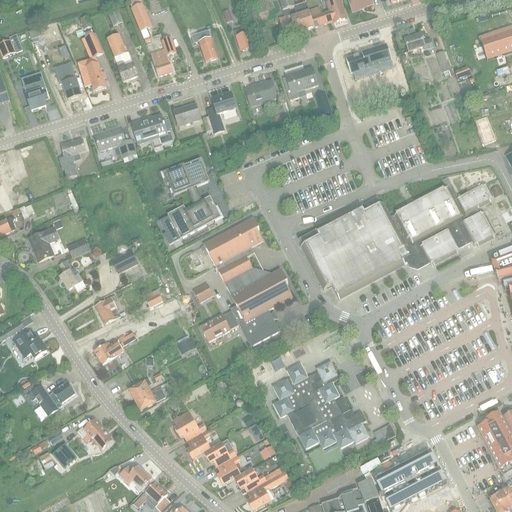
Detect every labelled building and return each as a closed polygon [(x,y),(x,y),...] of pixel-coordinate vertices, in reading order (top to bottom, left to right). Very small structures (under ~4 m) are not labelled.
[(131,0),(129,1),(132,8),(131,9),(130,9),(134,18),(140,33),(141,33),(146,31),(152,28),(142,4),(142,5),(140,0),(131,0)] [(255,0),(262,14),(266,12),(263,0),(255,0)] [(294,27),(292,18),(289,10),(294,8),(291,0),(278,0),(285,18),(279,20),(285,39),(297,35),(294,27)] [(329,12),(324,14),(327,24),(327,23),(332,22),(333,24),(346,20),(339,0),(326,4),(329,12)] [(346,0),(352,13),(361,10),(361,9),(372,5),(370,0),(346,0)] [(297,17),(292,18),(294,27),(297,35),(326,25),(327,25),(328,25),(327,23),(327,24),(324,14),(321,15),(319,8),(308,11),(306,4),(296,7),(297,9),(295,10),(297,17)] [(228,11),(223,13),(226,24),(232,22),(228,11)] [(108,15),(113,28),(123,24),(118,12),(108,15)] [(73,31),(82,27),(83,31),(92,28),(89,19),(88,17),(80,20),(80,19),(70,22),(71,24),(73,31)] [(511,52),(511,27),(479,38),(487,61),(511,52)] [(31,41),(32,41),(33,44),(38,42),(37,39),(44,36),(42,29),(41,28),(28,33),(29,33),(31,41)] [(234,33),(240,53),(252,49),(246,29),(234,33)] [(91,31),(83,34),(84,36),(85,40),(90,38),(93,36),(91,31)] [(146,31),(141,33),(144,40),(149,38),(146,31)] [(208,32),(191,38),(193,45),(197,44),(199,43),(205,63),(217,60),(213,45),(211,40),(208,32)] [(92,60),(104,55),(95,35),(93,36),(90,38),(85,40),(84,40),(92,60)] [(117,65),(124,84),(138,78),(128,54),(126,54),(119,36),(107,40),(117,65)] [(405,41),(409,52),(423,48),(424,51),(432,48),(430,40),(422,43),(420,36),(405,41)] [(158,57),(152,59),(158,78),(170,75),(172,74),(168,61),(167,57),(176,54),(171,39),(161,42),(164,53),(157,55),(158,57)] [(10,41),(0,45),(0,53),(3,60),(16,54),(23,51),(19,42),(12,45),(10,41)] [(386,46),(366,53),(373,75),(393,69),(392,63),(386,46)] [(361,56),(346,61),(351,76),(353,75),(354,81),(373,75),(366,53),(361,54),(361,56)] [(450,78),(453,77),(448,63),(447,63),(444,53),(435,55),(442,74),(443,74),(445,77),(450,76),(450,78)] [(71,65),(55,70),(60,86),(63,85),(68,101),(81,97),(76,80),(76,81),(71,65)] [(87,69),(79,71),(85,89),(92,87),(94,93),(106,89),(101,75),(98,65),(87,69)] [(467,68),(461,70),(464,77),(470,75),(467,68)] [(286,79),(282,80),(290,103),(299,99),(297,94),(318,87),(312,69),(285,77),(286,79)] [(0,74),(0,105),(9,102),(0,74)] [(40,74),(21,80),(31,112),(46,108),(44,102),(49,101),(40,74)] [(245,91),(249,104),(262,100),(263,104),(278,100),(272,82),(245,91)] [(474,97),(475,101),(505,93),(504,89),(474,97)] [(215,110),(207,112),(209,118),(213,131),(214,135),(224,132),(219,116),(236,111),(230,95),(212,101),(215,110)] [(325,96),(315,99),(321,117),(331,114),(325,96)] [(173,113),(178,128),(200,121),(196,106),(173,113)] [(132,126),(138,146),(159,139),(158,135),(166,132),(161,117),(132,126)] [(209,118),(203,120),(207,133),(209,133),(213,131),(209,118)] [(299,118),(293,120),(295,125),(296,127),(297,128),(302,127),(301,125),(301,123),(299,118)] [(290,121),(282,124),(284,130),(292,127),(290,121)] [(95,137),(100,153),(119,147),(123,160),(137,156),(132,142),(126,144),(121,129),(95,137)] [(79,155),(86,153),(82,141),(62,147),(65,159),(60,161),(63,171),(65,171),(68,181),(77,178),(73,164),(81,162),(79,155)] [(188,191),(191,198),(198,195),(195,188),(209,182),(201,159),(163,174),(167,185),(169,184),(174,196),(188,191)] [(447,179),(441,182),(444,187),(450,184),(447,179)] [(490,200),(494,198),(494,197),(492,198),(486,186),(488,185),(482,187),(481,185),(458,197),(452,186),(448,188),(444,190),(442,186),(395,211),(397,215),(391,218),(414,259),(410,261),(412,264),(418,266),(428,261),(430,265),(433,264),(434,266),(458,254),(457,251),(472,243),(474,246),(477,245),(478,247),(495,239),(494,236),(496,235),(485,213),(482,214),(479,209),(491,203),(493,206),(493,205),(490,200)] [(498,186),(491,190),(495,197),(502,193),(498,186)] [(69,189),(62,192),(65,197),(71,194),(69,189)] [(168,216),(159,221),(166,234),(163,235),(169,246),(221,218),(210,197),(201,202),(198,195),(191,198),(194,206),(186,210),(184,207),(167,215),(168,216)] [(414,259),(391,218),(383,204),(381,205),(378,197),(361,207),(361,206),(327,224),(315,230),(298,239),(302,247),(300,248),(324,292),(332,287),(339,302),(406,266),(405,264),(410,262),(414,259)] [(74,199),(69,201),(75,213),(79,210),(74,199)] [(28,217),(30,216),(27,208),(25,209),(24,207),(11,212),(13,218),(21,214),(23,220),(29,218),(28,217)] [(0,223),(0,238),(12,233),(17,231),(11,219),(6,221),(0,223)] [(232,313),(239,327),(251,348),(280,333),(275,323),(273,320),(276,320),(278,320),(276,320),(272,314),(270,315),(269,312),(272,310),(281,305),(292,299),(293,299),(287,287),(286,285),(288,284),(281,271),(272,275),(252,269),(247,259),(251,256),(248,251),(263,243),(257,232),(259,231),(254,220),(204,246),(215,268),(216,268),(231,297),(236,307),(230,310),(232,313)] [(59,221),(53,224),(56,231),(62,228),(59,221)] [(29,241),(32,250),(33,249),(40,263),(54,257),(50,248),(49,249),(46,244),(58,239),(54,230),(29,241)] [(138,246),(137,245),(142,243),(140,238),(135,240),(135,239),(131,241),(134,248),(138,246)] [(67,248),(73,260),(90,252),(85,240),(67,248)] [(113,263),(119,275),(137,265),(131,254),(113,263)] [(511,256),(491,264),(492,265),(493,265),(494,269),(496,273),(495,273),(496,275),(498,278),(499,281),(498,281),(499,283),(502,282),(504,290),(508,289),(511,304),(511,256)] [(66,262),(60,267),(63,272),(65,276),(60,279),(69,292),(75,288),(78,292),(85,287),(82,283),(83,282),(78,275),(78,276),(74,270),(72,271),(70,268),(66,262)] [(193,293),(199,304),(213,297),(207,285),(193,293)] [(158,296),(147,302),(150,309),(162,303),(158,296)] [(111,299),(96,307),(105,326),(121,318),(113,303),(117,301),(115,297),(111,299)] [(230,331),(239,327),(232,313),(223,317),(200,328),(208,344),(231,332),(230,331)] [(0,335),(0,340),(2,343),(24,329),(20,323),(0,335)] [(31,332),(13,343),(24,360),(30,356),(33,361),(47,353),(39,340),(37,341),(31,332)] [(119,342),(123,348),(136,340),(132,334),(119,342)] [(197,349),(192,338),(177,345),(182,356),(197,349)] [(115,359),(115,357),(123,352),(118,345),(112,349),(109,344),(94,353),(103,366),(115,359)] [(273,406),(280,419),(287,416),(306,451),(319,444),(323,451),(336,444),(340,450),(354,443),(355,445),(367,439),(360,426),(363,424),(358,414),(348,419),(345,414),(350,411),(344,398),(336,402),(335,400),(340,397),(333,383),(340,380),(331,362),(316,370),(318,373),(317,374),(318,376),(313,379),(312,376),(308,378),(301,364),(287,372),(290,379),(273,388),(280,402),(273,406)] [(128,391),(134,402),(150,393),(147,388),(151,386),(149,381),(128,391)] [(62,407),(62,405),(75,396),(67,385),(49,397),(42,387),(29,396),(33,402),(36,400),(48,417),(61,409),(62,408),(62,407)] [(150,393),(134,402),(140,413),(156,404),(165,399),(160,388),(150,393)] [(236,402),(235,405),(237,408),(240,409),(243,407),(244,404),(242,401),(238,400),(236,402)] [(179,407),(176,402),(170,405),(173,411),(179,407)] [(192,433),(195,440),(206,433),(202,426),(197,429),(188,413),(174,421),(177,427),(174,429),(180,439),(192,433)] [(511,413),(502,418),(511,437),(511,413)] [(511,437),(502,418),(500,414),(476,426),(500,472),(508,487),(511,495),(511,437)] [(251,416),(243,421),(247,428),(255,423),(251,416)] [(84,439),(83,440),(86,444),(91,440),(101,451),(112,442),(95,421),(83,430),(88,436),(84,439)] [(374,434),(377,440),(372,443),(374,449),(380,446),(380,445),(396,437),(390,426),(374,434)] [(48,439),(53,446),(63,440),(59,432),(48,439)] [(193,462),(205,455),(211,452),(210,451),(204,442),(209,439),(206,433),(195,440),(198,445),(187,451),(193,462)] [(259,433),(253,436),(257,443),(263,440),(259,433)] [(41,451),(50,446),(47,441),(38,446),(39,446),(31,450),(35,456),(42,452),(41,451)] [(211,452),(205,455),(210,465),(222,458),(226,465),(237,459),(233,451),(227,441),(210,451),(211,452)] [(65,445),(53,456),(64,470),(77,459),(65,445)] [(260,453),(264,462),(276,455),(271,447),(260,453)] [(18,456),(21,463),(31,458),(28,451),(18,456)] [(377,480),(375,482),(381,495),(379,496),(382,501),(384,500),(390,511),(402,511),(409,503),(411,502),(417,499),(419,498),(425,495),(443,486),(446,484),(439,471),(438,471),(436,472),(434,468),(436,467),(437,467),(430,453),(429,453),(427,455),(408,464),(402,467),(401,468),(395,471),(390,474),(383,477),(377,480)] [(40,458),(46,470),(54,466),(48,454),(40,458)] [(229,470),(217,477),(223,487),(234,481),(235,481),(241,478),(240,477),(243,475),(238,465),(240,464),(237,459),(226,465),(229,470)] [(119,477),(129,486),(132,483),(141,491),(152,481),(138,468),(133,473),(128,468),(119,477)] [(252,484),(255,490),(266,483),(263,477),(257,480),(252,470),(243,475),(240,477),(241,478),(235,481),(240,490),(252,484)] [(266,483),(255,490),(259,496),(247,502),(252,511),(254,511),(271,503),(265,492),(270,490),(270,491),(289,480),(285,472),(285,473),(266,483)] [(358,487),(365,503),(378,498),(371,481),(358,487)] [(155,484),(134,506),(138,511),(147,501),(150,498),(159,506),(156,509),(158,511),(162,511),(170,505),(165,500),(168,496),(155,484)] [(489,500),(495,511),(507,511),(511,509),(511,495),(508,487),(496,493),(498,496),(489,500)] [(342,499),(321,505),(323,511),(366,511),(358,490),(353,492),(352,492),(351,493),(350,494),(349,495),(341,497),(342,499)]
